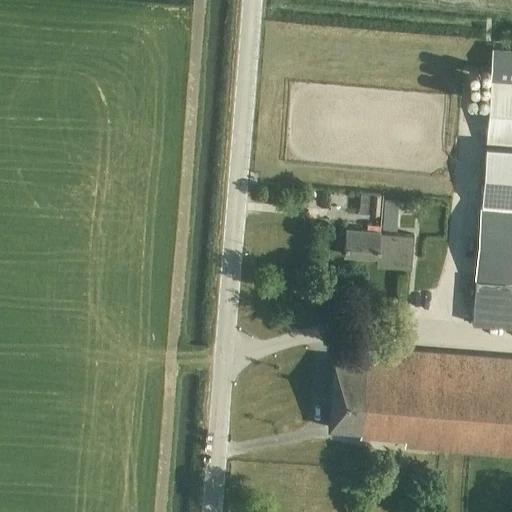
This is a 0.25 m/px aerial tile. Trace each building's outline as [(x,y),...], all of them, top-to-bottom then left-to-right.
[(490,76),(511,78),(511,46),(493,45),(490,76)] [(511,145),(511,78),(490,76),(485,144),(511,145)] [(511,203),(511,147),(485,145),(482,201),(511,203)] [(380,193),(371,193),(370,212),(379,213),(380,193)] [(474,303),(472,320),(511,323),(511,204),(482,202),(476,272),(474,303)] [(345,228),(343,253),(378,256),(380,230),(345,228)] [(378,256),(377,265),(410,267),(413,233),(380,230),(378,256)] [(370,314),(371,305),(360,304),(359,313),(370,314)] [(511,355),(385,345),(384,354),(368,359),(334,356),(328,424),(360,427),(359,435),(403,439),(403,445),(511,454),(511,355)]
